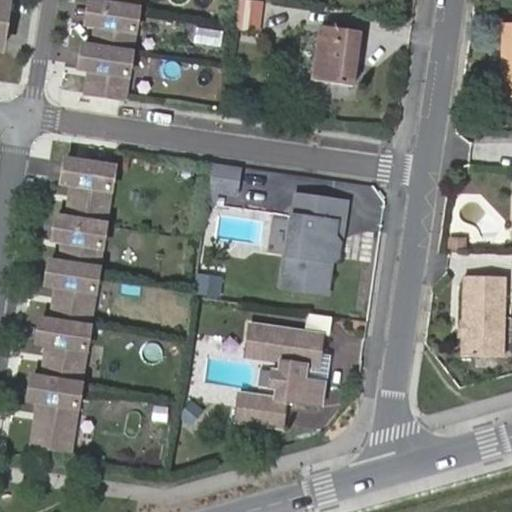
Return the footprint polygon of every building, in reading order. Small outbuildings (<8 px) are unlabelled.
[(10,0),(0,0),(0,48),(3,49),(10,0)] [(126,97),(140,0),(102,0),(102,1),(99,24),(95,45),(92,69),(88,91),(126,97)] [(99,24),(102,1),(97,0),(91,0),(88,23),(99,24)] [(267,4),(242,1),(238,28),(263,31),(267,4)] [(370,27),(331,21),(322,75),(363,82),(370,27)] [(511,26),(504,26),(503,66),(509,66),(509,76),(503,75),(503,102),(511,102),(511,26)] [(92,69),(95,45),(85,44),(81,67),(92,69)] [(74,183),(78,160),(67,159),(64,181),(74,183)] [(35,442),(72,448),(115,166),(78,160),(74,183),(69,216),(66,240),(63,261),(59,284),(54,319),(50,342),(45,376),(41,399),(35,442)] [(245,163),(218,160),(214,186),(241,190),(245,163)] [(300,190),(297,211),(306,212),(308,191),(300,190)] [(350,197),(308,191),(306,212),(297,211),(287,284),(332,290),(338,248),(345,244),(346,237),(340,231),(342,217),(347,218),(350,197)] [(66,240),(69,216),(59,215),(55,238),(66,240)] [(450,241),(451,255),(467,255),(467,242),(450,241)] [(59,284),(63,261),(52,259),(49,282),(59,284)] [(509,276),(468,276),(466,356),(507,356),(509,276)] [(50,342),(54,319),(43,317),(40,340),(50,342)] [(329,330),(256,320),(251,353),(286,357),(282,394),(245,389),(242,417),(289,424),(292,396),(327,401),(330,378),(310,376),(312,361),(325,362),(326,352),(329,330)] [(312,361),(310,376),(330,378),(333,353),(326,352),(325,362),(312,361)] [(41,399),(45,376),(34,375),(31,398),(41,399)]
